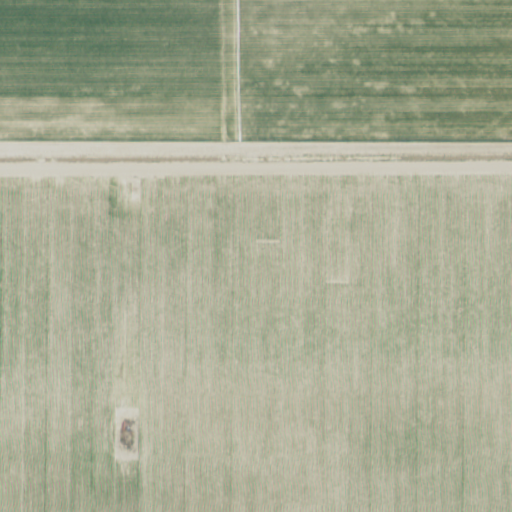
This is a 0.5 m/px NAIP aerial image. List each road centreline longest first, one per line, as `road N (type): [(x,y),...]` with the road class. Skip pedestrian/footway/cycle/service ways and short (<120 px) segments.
road 1 (track): [(0,183),(511,169)]
road 2 (track): [(109,417),(120,330),(98,183)]
